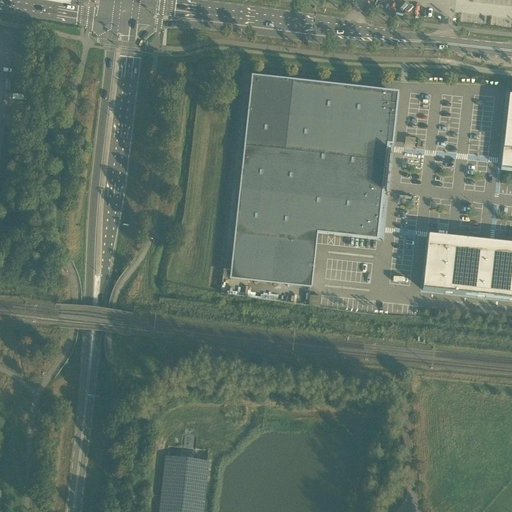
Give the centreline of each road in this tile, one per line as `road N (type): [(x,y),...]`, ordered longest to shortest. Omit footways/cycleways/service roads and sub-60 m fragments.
road 1 (primary): [(115,18),(91,252),(90,355)]
road 2 (primary): [(90,355),(134,21)]
road 3 (primary): [(511,51),(198,19)]
road 4 (unclassified): [(317,288),(511,309)]
road 5 (primary): [(73,511),(90,355)]
